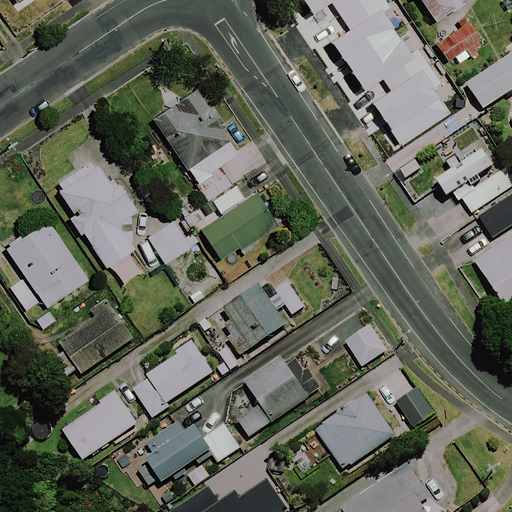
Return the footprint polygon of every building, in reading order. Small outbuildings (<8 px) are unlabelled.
[(430,78),(400,19),(383,0),(325,0),(320,5),(356,47),(383,102),(430,78)] [(409,0),(410,0),(419,0),(435,23),(468,0),(409,0)] [(489,45),(471,20),(437,45),(450,63),(467,51),(472,58),(489,45)] [(511,93),(511,56),(467,86),(484,112),(511,93)] [(209,202),(234,185),(266,163),(252,143),(239,151),(198,89),(153,119),(209,202)] [(511,190),(511,174),(494,147),(455,171),(435,184),(445,199),(451,195),(457,204),(460,202),(470,217),(481,211),(511,190)] [(114,188),(97,161),(56,186),(74,215),(69,218),(80,235),(84,233),(105,267),(137,247),(122,223),(138,213),(120,184),(114,188)] [(234,185),(209,202),(220,218),(201,230),(223,262),(279,225),(258,194),(246,202),(234,185)] [(495,234),(511,222),(511,190),(481,211),(485,218),(465,231),(473,244),(493,231),(495,234)] [(194,246),(174,218),(146,239),(166,266),(194,246)] [(88,279),(48,220),(7,249),(47,308),(88,279)] [(511,236),(472,263),(504,312),(511,306),(511,236)] [(38,303),(22,279),(10,287),(25,311),(38,303)] [(277,312),(285,306),(293,319),(307,310),(289,281),(275,290),(271,283),(226,311),(251,350),(286,328),(277,312)] [(133,342),(110,309),(61,343),(84,376),(133,342)] [(387,352),(371,327),(346,342),(362,368),(387,352)] [(133,390),(154,420),(172,409),(169,405),(215,373),(193,342),(175,354),(177,357),(148,377),(149,379),(133,390)] [(298,381),(282,358),(245,384),(275,425),(311,400),(298,381)] [(438,420),(419,391),(398,405),(417,434),(438,420)] [(139,425),(119,395),(63,432),(83,462),(139,425)] [(397,437),(369,397),(318,432),(346,472),(397,437)] [(225,424),(207,437),(200,426),(186,436),(179,426),(149,446),(156,456),(149,461),(164,484),(212,452),(220,464),(242,450),(225,424)] [(433,498),(411,466),(344,511),(423,511),(420,507),(433,498)] [(176,511),(283,511),(285,511),(267,484),(241,502),(237,495),(222,505),(221,506),(210,490),(176,511)]
